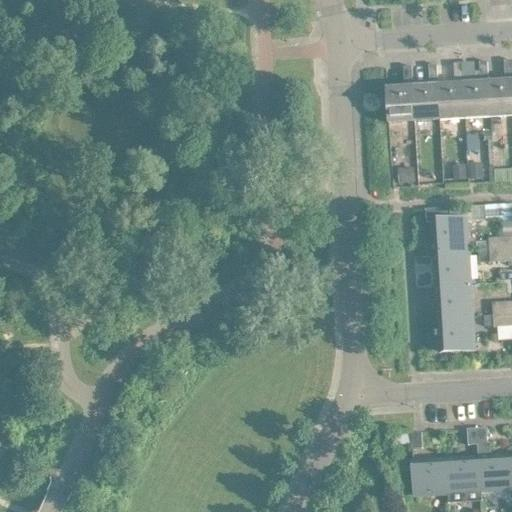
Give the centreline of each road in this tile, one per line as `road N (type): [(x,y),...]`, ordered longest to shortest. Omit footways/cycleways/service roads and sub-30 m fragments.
road 1 (residential): [(355,395),(336,46)]
road 2 (residential): [(336,46),(368,36),(502,27)]
road 3 (residential): [(511,383),(355,395)]
road 4 (residential): [(303,511),(355,395)]
